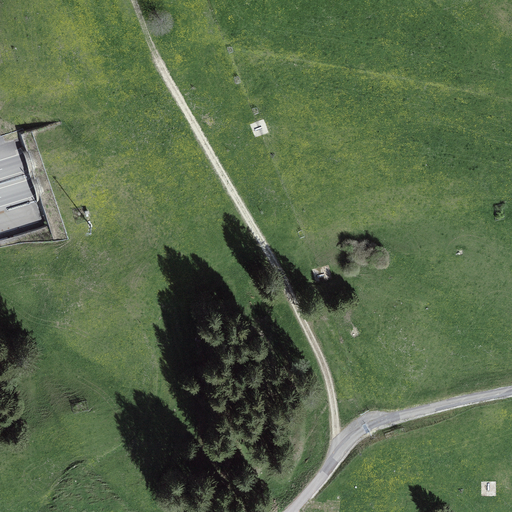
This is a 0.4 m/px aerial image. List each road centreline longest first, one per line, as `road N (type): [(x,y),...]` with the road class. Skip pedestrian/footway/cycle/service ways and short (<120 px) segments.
road 1 (motorway): [(0,197),(271,119),(511,65)]
road 2 (motorway): [(511,39),(260,94),(0,169)]
road 3 (track): [(337,452),(321,360),(132,0)]
road 4 (unclassified): [(292,511),(364,426),(511,391)]
